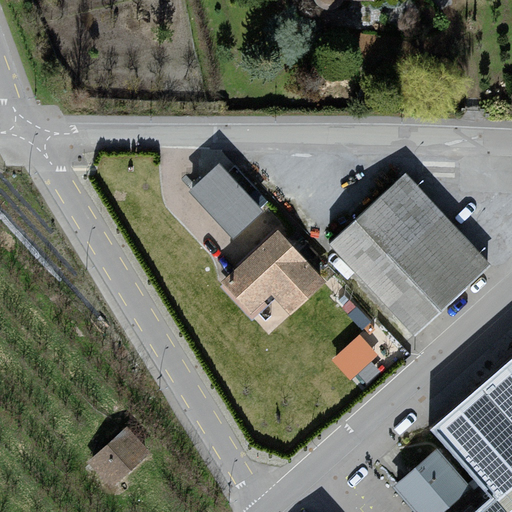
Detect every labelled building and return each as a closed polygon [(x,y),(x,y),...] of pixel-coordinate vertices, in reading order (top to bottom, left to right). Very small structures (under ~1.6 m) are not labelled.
[(325,0),(331,6),(338,9),(347,4),(384,4),(384,0),(325,0)] [(261,210),(217,164),(190,190),(234,236),(261,210)] [(409,175),(334,243),(414,329),(489,261),(409,175)] [(278,232),(223,285),(266,337),(290,317),(294,322),(328,285),(278,232)] [(351,375),(379,349),(360,328),(331,354),(351,375)] [(511,511),(511,360),(433,429),(498,502),(485,511),(511,511)] [(126,428),(89,461),(111,486),(149,454),(126,428)] [(438,453),(391,491),(412,511),(446,511),(470,491),(438,453)]
